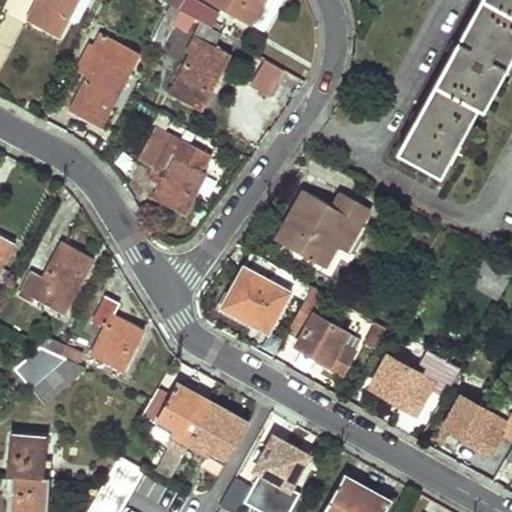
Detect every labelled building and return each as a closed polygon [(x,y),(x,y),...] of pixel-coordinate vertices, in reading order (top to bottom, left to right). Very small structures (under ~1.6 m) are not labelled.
[(33,0),(24,17),(56,34),(66,16),(61,13),(68,0),(33,0)] [(109,0),(107,6),(128,14),(133,0),(109,0)] [(167,0),(166,3),(175,8),(179,0),(167,0)] [(198,4),(190,0),(179,0),(175,8),(191,18),(198,4)] [(218,0),(263,25),(277,0),(218,0)] [(511,0),(482,0),(399,149),(441,173),(511,46),(511,0)] [(165,27),(173,12),(162,6),(153,22),(165,27)] [(207,40),(213,31),(191,18),(175,8),(173,12),(165,27),(160,37),(170,42),(178,26),(189,32),(182,46),(189,49),(168,89),(200,106),(210,86),(205,84),(224,49),(207,40)] [(159,61),(176,69),(184,51),(167,43),(159,61)] [(122,58),(99,46),(97,51),(84,44),(73,67),(85,73),(67,110),(99,125),(109,106),(106,104),(124,68),(118,65),(122,58)] [(260,59),(245,85),(270,99),(285,73),(260,59)] [(207,151),(151,122),(134,154),(153,164),(147,175),(158,180),(151,193),(183,209),(193,190),(188,188),(207,151)] [(300,187),(272,237),(323,265),(349,219),(358,224),(368,206),(337,189),(329,203),(300,187)] [(0,260),(2,261),(12,242),(0,236),(0,260)] [(82,275),(92,256),(61,239),(40,276),(30,270),(17,293),(30,300),(32,295),(59,310),(79,274),(82,275)] [(250,251),(219,304),(241,317),(245,310),(271,324),(289,292),(302,299),(310,284),(250,251)] [(502,293),(511,265),(483,256),(474,283),(502,293)] [(341,376),(360,341),(313,316),(325,293),(310,284),(302,299),(286,328),(300,336),(295,346),(325,362),(322,366),(341,376)] [(116,298),(102,291),(91,314),(104,321),(88,351),(121,368),(131,349),(126,346),(138,323),(110,309),(116,298)] [(383,326),(357,312),(352,321),(378,336),(383,326)] [(62,341),(46,333),(41,345),(57,352),(62,341)] [(79,349),(62,341),(57,352),(64,355),(74,360),(79,349)] [(41,345),(12,370),(28,387),(63,356),(64,355),(57,352),(41,345)] [(429,391),(442,398),(458,369),(424,350),(413,371),(387,356),(371,385),(401,402),(399,406),(415,416),(429,391)] [(77,373),(63,356),(28,387),(43,402),(77,373)] [(211,401),(176,381),(151,425),(187,444),(211,401)] [(500,434),(511,440),(511,405),(504,420),(461,395),(444,426),(475,443),(472,447),(488,455),(500,434)] [(247,420),(211,401),(187,444),(222,464),(247,420)] [(252,467),(287,487),(305,455),(270,435),(252,467)] [(6,476),(47,478),(49,462),(44,462),(46,439),(9,437),(6,476)] [(116,511),(139,468),(116,455),(84,511),(230,511),(220,506),(216,511),(116,511)] [(383,511),(390,502),(341,474),(320,511),(383,511)] [(44,511),(47,478),(6,476),(4,494),(8,494),(7,511),(44,511)] [(217,504),(231,511),(235,511),(250,487),(232,477),(217,504)]
